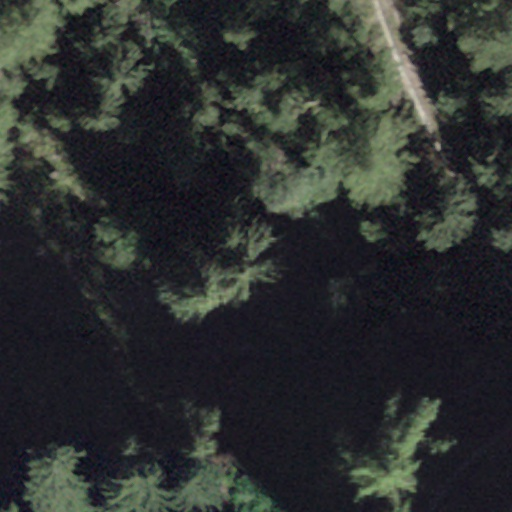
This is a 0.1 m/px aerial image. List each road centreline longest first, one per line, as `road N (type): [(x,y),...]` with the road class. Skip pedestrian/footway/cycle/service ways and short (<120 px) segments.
road 1 (track): [(362,0),(511,275)]
road 2 (track): [(511,371),(453,511)]
